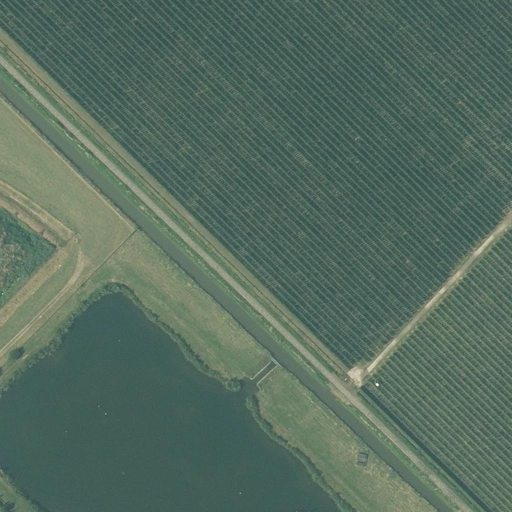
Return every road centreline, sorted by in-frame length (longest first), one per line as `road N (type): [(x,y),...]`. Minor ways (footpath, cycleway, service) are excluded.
road 1 (track): [(511,215),(360,378),(350,370)]
road 2 (track): [(0,354),(72,280),(83,247),(79,225)]
